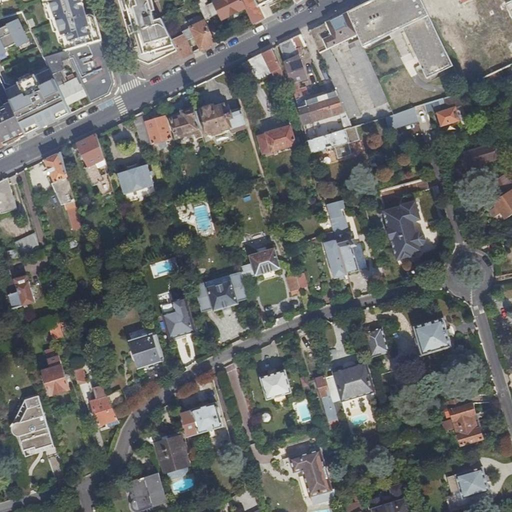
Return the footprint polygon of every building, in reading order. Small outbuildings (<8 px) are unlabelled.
[(38,7),(63,0),(30,0),(33,9),(38,7)] [(178,51),(172,38),(163,20),(155,22),(148,0),(118,0),(136,57),(151,64),(178,51)] [(255,0),(259,8),(268,3),(273,1),(276,7),(280,9),(282,11),(297,4),(294,0),(255,0)] [(446,69),(454,66),(430,17),(422,0),(372,0),(348,12),(358,34),(360,39),(362,43),(364,47),(403,28),(427,78),(441,72),(439,67),(443,65),(444,66),(445,66),(446,69)] [(422,0),(430,17),(439,12),(433,0),(422,0)] [(433,0),(439,12),(462,1),(461,0),(433,0)] [(483,77),(484,77),(493,73),(511,64),(511,53),(508,45),(500,48),(488,24),(487,23),(484,23),(481,16),(511,0),(469,0),(463,3),(474,28),(463,33),(483,77)] [(65,7),(50,11),(56,30),(82,22),(77,4),(76,4),(75,1),(64,5),(65,7)] [(274,15),(282,11),(280,9),(276,7),(273,1),(268,3),(274,15)] [(39,13),(38,7),(33,9),(23,12),(25,17),(39,13)] [(358,34),(348,12),(310,30),(320,52),(358,34)] [(0,56),(8,53),(5,48),(18,43),(20,46),(30,42),(19,21),(0,30),(0,56)] [(91,26),(74,31),(78,45),(95,39),(91,26)] [(306,45),(301,34),(280,44),(287,66),(296,98),(307,94),(305,85),(300,87),(298,80),(307,78),(304,70),(298,54),(301,53),(299,49),(306,45)] [(352,48),(362,43),(360,39),(350,43),(352,48)] [(102,41),(70,51),(67,51),(70,58),(79,77),(88,95),(92,104),(111,95),(115,83),(114,78),(111,79),(109,70),(111,69),(102,41)] [(376,106),(388,100),(364,47),(362,43),(352,48),(350,49),(360,71),(376,106)] [(281,68),(272,48),(248,60),(258,79),(272,73),(276,80),(286,83),(281,68)] [(70,58),(67,51),(45,58),(51,69),(68,105),(85,97),(80,85),(79,85),(76,79),(74,74),(67,78),(69,82),(65,84),(65,82),(66,81),(61,72),(65,70),(62,62),(70,58)] [(334,56),(324,61),(337,91),(349,118),(360,113),(338,61),(336,62),(334,56)] [(68,105),(51,69),(20,84),(26,95),(24,97),(11,102),(12,104),(27,136),(40,130),(73,113),(68,105)] [(484,77),(487,84),(497,81),(493,73),(484,77)] [(79,77),(76,79),(79,85),(80,85),(85,97),(88,95),(79,77)] [(308,140),(352,126),(349,118),(337,91),(306,101),(306,100),(298,103),(308,140)] [(456,108),(463,106),(459,93),(423,104),(427,116),(431,114),(430,112),(440,108),(440,106),(445,103),(448,110),(438,113),(442,126),(460,120),(456,108)] [(0,135),(5,146),(14,142),(18,136),(10,121),(11,120),(5,107),(1,99),(0,98),(0,135)] [(12,104),(5,107),(11,120),(10,121),(18,136),(14,142),(19,139),(27,136),(12,104)] [(247,127),(241,109),(226,113),(224,105),(214,108),(214,106),(210,104),(203,107),(202,109),(195,112),(199,126),(204,125),(207,134),(214,132),(214,134),(222,132),(221,130),(231,127),(232,132),(247,127)] [(418,120),(414,107),(393,114),(385,116),(389,129),(418,120)] [(195,112),(194,109),(183,112),(184,116),(172,120),(177,137),(186,135),(187,137),(190,137),(190,135),(190,134),(195,133),(197,139),(202,137),(199,126),(195,112)] [(146,122),(143,111),(134,116),(143,146),(152,143),(146,122)] [(172,138),(166,116),(146,122),(152,143),(152,144),(160,142),(166,140),(172,138)] [(258,136),(263,154),(296,144),(291,126),(258,136)] [(359,138),(355,126),(352,126),(308,140),(312,153),(335,146),(334,146),(335,145),(339,157),(353,153),(350,141),(359,138)] [(114,190),(97,134),(78,143),(89,166),(85,168),(94,186),(97,184),(102,196),(114,190)] [(168,147),(166,140),(160,142),(162,149),(168,147)] [(500,142),(464,152),(472,180),(486,176),(483,164),(504,158),(500,142)] [(77,207),(61,152),(44,160),(55,183),(52,184),(55,192),(59,191),(62,204),(66,203),(67,210),(69,209),(77,207)] [(268,163),(263,164),(266,177),(270,176),(268,169),(271,167),(269,164),(268,163)] [(147,165),(118,174),(125,196),(154,188),(150,175),(153,174),(152,171),(149,172),(147,165)] [(500,204),(497,206),(490,211),(494,217),(501,213),(505,219),(511,213),(511,184),(504,174),(487,185),(496,199),(500,204)] [(266,177),(271,191),(274,190),(270,176),(266,177)] [(8,177),(0,181),(0,210),(1,213),(17,207),(8,177)] [(196,195),(211,190),(210,185),(195,189),(196,195)] [(334,191),(324,194),(327,204),(337,202),(334,191)] [(170,202),(171,208),(181,205),(180,199),(170,202)] [(344,208),(342,200),(337,202),(327,204),(335,231),(337,238),(337,240),(348,273),(358,270),(352,245),(354,244),(351,233),(349,234),(344,215),(343,216),(341,209),(344,208)] [(401,206),(383,212),(389,229),(388,229),(391,240),(392,240),(398,261),(417,255),(417,253),(422,251),(420,246),(424,244),(427,240),(425,235),(421,232),(413,234),(409,223),(421,219),(415,201),(401,205),(401,206)] [(79,214),(77,207),(69,209),(74,229),(80,227),(78,219),(77,219),(76,216),(79,214)] [(240,231),(231,234),(234,243),(242,240),(240,231)] [(337,238),(335,231),(325,234),(327,241),(337,238)] [(4,260),(41,252),(37,237),(15,242),(18,249),(3,252),(4,260)] [(347,280),(350,280),(348,273),(337,240),(327,243),(325,243),(335,278),(345,275),(347,280)] [(71,247),(77,252),(81,245),(75,241),(72,242),(71,244),(71,247)] [(360,243),(354,244),(352,245),(358,270),(367,268),(360,243)] [(241,267),(244,279),(257,275),(257,276),(281,269),(275,249),(251,256),(253,263),(241,267)] [(370,286),(371,270),(360,270),(360,273),(353,273),(352,285),(370,286)] [(194,285),(202,311),(214,308),(214,311),(238,304),(238,301),(249,297),(241,272),(230,275),(231,281),(208,288),(207,282),(194,285)] [(304,273),(296,275),(300,288),(308,286),(304,273)] [(10,294),(13,308),(35,302),(27,275),(15,279),(19,291),(10,294)] [(292,294),(301,292),(300,288),(296,275),(287,278),(292,294)] [(15,279),(5,282),(10,294),(19,291),(15,279)] [(169,323),(173,336),(195,330),(185,298),(161,305),(167,323),(169,323)] [(70,318),(58,321),(60,329),(73,324),(70,318)] [(444,319),(415,328),(423,355),(452,347),(444,319)] [(58,321),(48,324),(53,339),(63,336),(60,329),(58,321)] [(382,328),(365,333),(371,357),(372,357),(389,351),(382,328)] [(140,366),(164,358),(156,334),(132,342),(140,366)] [(56,347),(45,351),(50,369),(43,371),(51,395),(70,389),(56,347)] [(335,375),(326,378),(337,415),(344,413),(341,402),(374,391),(373,386),(374,386),(372,380),(371,380),(366,363),(335,373),(335,375)] [(73,371),(77,386),(86,383),(82,369),(73,371)] [(286,370),(262,377),(268,399),(292,392),(286,370)] [(326,378),(326,376),(317,379),(332,428),(340,425),(339,422),(337,415),(326,378)] [(98,425),(108,422),(118,419),(113,410),(107,396),(102,386),(93,389),(96,400),(91,402),(98,425)] [(107,396),(113,410),(126,403),(120,390),(107,396)] [(44,446),(54,444),(39,396),(26,400),(29,408),(21,420),(19,420),(15,420),(12,422),(10,425),(11,426),(11,428),(11,431),(13,435),(16,436),(20,436),(24,450),(35,447),(35,448),(44,446)] [(470,401),(468,396),(448,402),(450,407),(470,401)] [(299,424),(311,423),(308,400),(296,402),(299,424)] [(471,404),(470,401),(450,407),(451,410),(453,419),(444,422),(446,431),(456,428),(478,421),(473,404),(471,404)] [(181,414),(188,437),(206,432),(210,431),(224,426),(217,403),(181,414)] [(351,417),(354,426),(371,420),(368,411),(351,417)] [(483,439),(478,421),(456,428),(462,445),(483,439)] [(167,473),(170,480),(187,475),(189,473),(190,471),(190,469),(189,466),(179,433),(168,437),(169,440),(157,444),(166,473),(167,473)] [(302,470),(310,497),(331,490),(320,450),(290,459),(294,473),(302,470)] [(483,467),(447,478),(452,492),(461,490),(464,499),(490,491),(483,467)] [(137,511),(168,502),(159,474),(130,483),(135,500),(133,502),(132,505),(132,507),(134,510),(137,511)] [(356,500),(362,499),(357,483),(354,474),(349,476),(356,500)] [(370,501),(373,511),(410,511),(408,511),(407,505),(408,505),(402,484),(397,485),(392,494),(395,503),(384,506),(382,497),(370,501)] [(363,502),(344,507),(345,511),(355,511),(361,511),(365,510),(363,502)]
